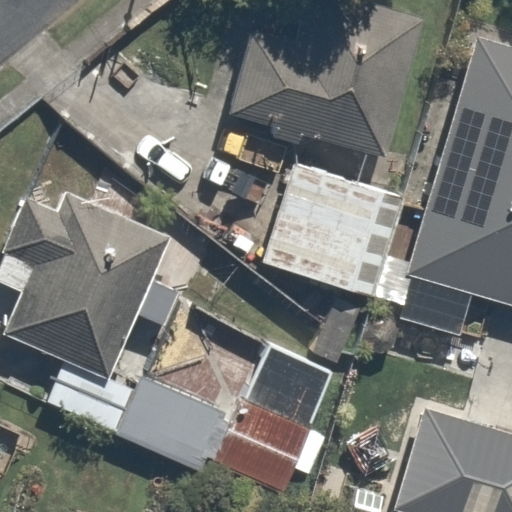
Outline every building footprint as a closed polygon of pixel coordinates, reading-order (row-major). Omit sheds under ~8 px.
[(252,28),(230,120),(385,158),(421,13),(367,0),(305,0),(296,38),(252,28)] [(511,44),(474,33),(404,272),(511,303),(511,44)] [(288,157),(255,260),(373,297),(406,195),(288,157)] [(107,372),(165,235),(27,177),(0,242),(0,288),(11,293),(0,320),(0,327),(64,354),(107,372)] [(237,392),(255,350),(166,313),(136,384),(107,372),(64,354),(43,403),(205,471),(208,462),(237,392)] [(328,429),(237,392),(208,462),(298,500),(328,429)] [(0,435),(13,408),(0,402),(0,435)] [(511,511),(511,432),(421,406),(390,511),(511,511)]
